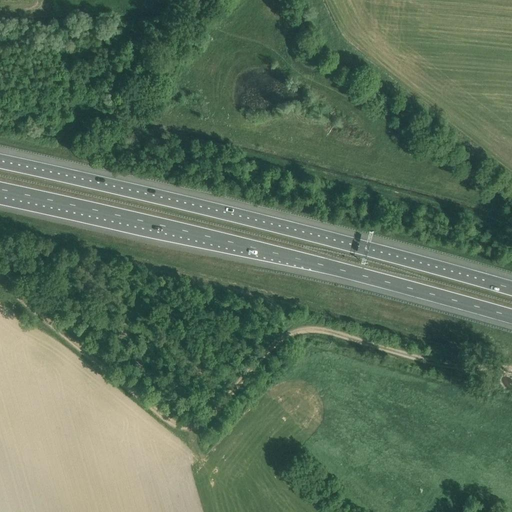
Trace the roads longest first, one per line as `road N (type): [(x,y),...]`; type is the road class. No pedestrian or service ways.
road 1 (track): [(0,284),(185,427),(296,327),(470,368),(511,369)]
road 2 (motorway): [(0,189),(511,316)]
road 3 (motorway): [(511,289),(0,162)]
